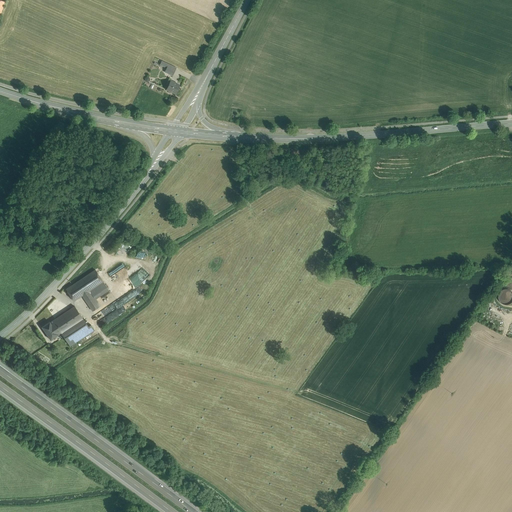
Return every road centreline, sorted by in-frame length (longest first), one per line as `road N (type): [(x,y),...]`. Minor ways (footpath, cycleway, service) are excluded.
road 1 (secondary): [(511,122),(230,137)]
road 2 (motorway): [(189,511),(0,369)]
road 3 (secondary): [(150,169),(72,266),(0,336)]
road 4 (motorway): [(0,385),(170,511)]
road 5 (secondary): [(122,123),(0,90)]
